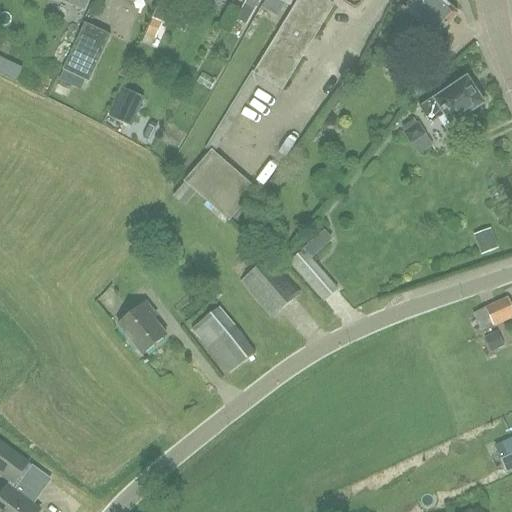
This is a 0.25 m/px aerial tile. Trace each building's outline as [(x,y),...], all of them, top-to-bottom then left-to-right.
[(176,2),(170,0),(162,0),(154,18),(166,24),(176,2)] [(246,0),(236,19),(247,25),(261,0),(246,0)] [(282,90),(333,6),(323,0),(299,0),(255,74),(282,90)] [(277,18),(285,4),(291,6),(293,0),(267,0),(261,8),(277,18)] [(437,39),(458,14),(441,0),(412,0),(404,10),(403,9),(401,11),(405,14),(407,12),(410,15),(391,37),(403,47),(421,25),(437,39)] [(86,25),(65,72),(91,85),(113,37),(86,25)] [(418,95),(448,69),(437,57),(407,83),(418,95)] [(0,58),(0,74),(16,82),(22,69),(0,58)] [(466,79),(466,80),(447,92),(444,89),(418,106),(430,123),(445,113),(453,126),(467,117),(465,114),(481,103),(481,102),(484,100),(476,87),(472,89),(466,79)] [(403,133),(411,145),(426,135),(418,123),(403,133)] [(211,153),(185,182),(230,221),(256,191),(211,153)] [(275,155),(262,172),(270,178),(283,161),(275,155)] [(474,236),(481,256),(498,249),(491,229),(474,236)] [(325,302),(337,290),(303,251),(290,262),(325,302)] [(273,318),(300,294),(269,257),(241,282),(273,318)] [(482,332),(511,317),(511,308),(507,298),(474,314),(482,332)] [(143,355),(167,336),(153,319),(157,317),(146,303),(118,325),(143,355)] [(230,374),(255,354),(218,309),(193,329),(230,374)] [(504,336),(493,340),(497,354),(509,351),(504,336)] [(511,470),(511,439),(496,446),(507,472),(511,470)] [(0,441),(0,473),(14,484),(29,464),(0,441)] [(0,496),(0,511),(38,511),(40,510),(11,488),(8,486),(0,496)]
